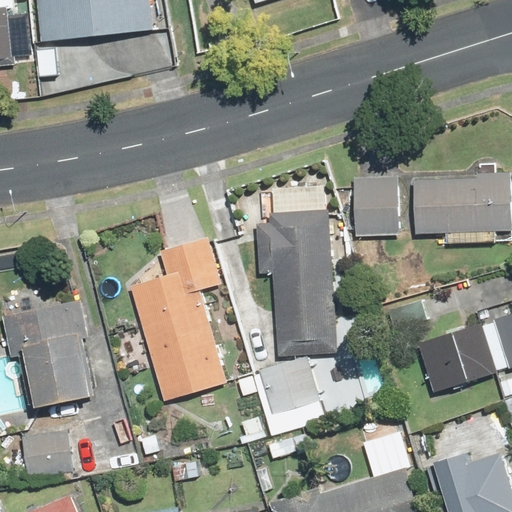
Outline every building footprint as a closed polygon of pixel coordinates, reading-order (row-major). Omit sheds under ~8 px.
[(0,0),(0,61),(12,60),(6,0),(0,0)] [(41,0),(46,45),(163,34),(160,0),(41,0)] [(511,168),(420,175),(423,232),(511,226),(511,168)] [(409,174),(361,175),(363,230),(411,229),(409,174)] [(339,204),(260,206),(261,272),(277,271),(279,351),(342,350),(339,204)] [(137,283),(170,401),(236,383),(211,289),(232,283),(218,235),(164,250),(170,274),(137,283)] [(88,296),(8,313),(17,355),(41,349),(54,408),(110,396),(88,296)] [(433,298),(392,310),(399,334),(440,322),(433,298)] [(511,307),(423,337),(443,397),(511,373),(511,307)] [(314,354),(265,366),(276,415),(326,404),(314,354)] [(83,411),(29,423),(40,474),(94,462),(83,411)] [(314,435),(276,442),(280,460),(318,453),(314,435)] [(439,457),(455,511),(511,511),(511,454),(509,446),(473,457),(470,447),(439,457)] [(204,458),(171,462),(173,482),(206,477),(204,458)] [(437,511),(426,464),(281,500),(283,511),(437,511)] [(84,511),(77,493),(22,511),(84,511)] [(192,511),(191,501),(132,511),(269,511),(268,505),(231,511),(192,511)]
